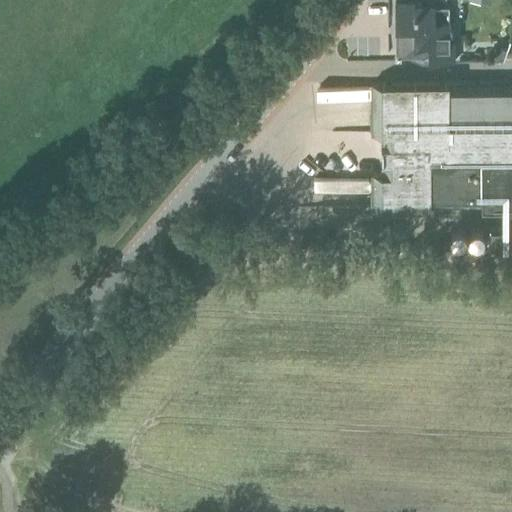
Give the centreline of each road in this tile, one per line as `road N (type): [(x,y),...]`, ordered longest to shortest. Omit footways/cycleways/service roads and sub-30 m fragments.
road 1 (secondary): [(0,432),(157,218),(351,0)]
road 2 (unknown): [(209,160),(251,188),(337,215),(511,217)]
road 3 (unknown): [(325,28),(409,64),(511,67)]
